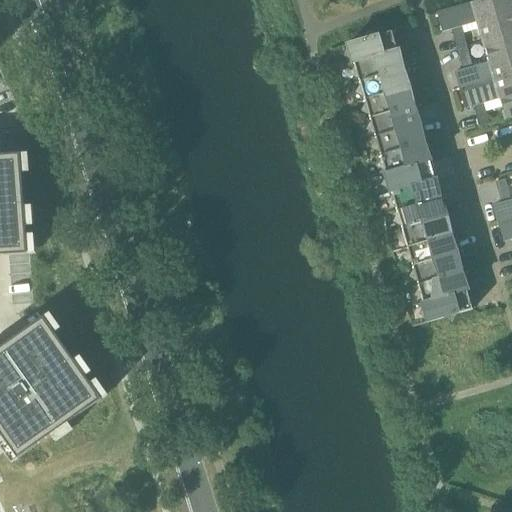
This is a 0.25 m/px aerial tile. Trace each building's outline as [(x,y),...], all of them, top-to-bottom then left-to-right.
[(461,27),(478,22),(485,43),(504,38),(492,0),(486,0),(438,14),(443,32),(452,30),(458,51),(467,48),(461,27)] [(511,0),(492,0),(504,38),(511,35),(511,0)] [(355,64),(399,51),(399,49),(398,49),(393,32),(373,38),(370,36),(368,40),(349,45),(351,53),(348,56),(352,58),(354,65),(355,65),(355,64)] [(511,67),(504,38),(485,43),(491,64),(473,69),(467,48),(458,51),(464,71),(455,74),(460,92),(511,76),(511,67)] [(359,77),(361,83),(404,70),(399,51),(355,64),(355,65),(357,71),(355,75),(359,77)] [(410,88),(404,70),(361,83),(362,89),(360,93),(364,95),(366,101),(410,88)] [(511,76),(460,92),(465,109),(474,107),(480,128),(490,125),(483,103),(500,98),(507,120),(511,118),(511,76)] [(369,114),(371,120),(415,107),(410,88),(366,101),(368,108),(366,112),(369,114)] [(421,126),(415,107),(371,120),(373,127),(371,130),(375,132),(377,138),(421,126)] [(426,144),(421,126),(377,138),(378,145),(376,149),(380,151),(382,157),(426,144)] [(431,162),(426,144),(382,157),(384,163),(381,167),(385,169),(387,174),(387,175),(431,162)] [(21,155),(0,156),(0,257),(28,255),(21,155)] [(437,180),(431,162),(387,175),(387,174),(386,174),(388,182),(386,186),(390,188),(392,194),(393,194),(392,193),(437,180)] [(398,212),(442,199),(437,180),(392,193),(393,194),(395,200),(392,204),(396,206),(398,212)] [(494,207),(499,224),(511,220),(511,201),(511,202),(505,180),(496,183),(502,204),(494,207)] [(447,218),(442,199),(398,212),(400,219),(398,223),(402,225),(403,231),(447,218)] [(407,243),(409,249),(452,235),(447,218),(403,231),(405,237),(403,241),(407,243)] [(511,220),(499,224),(504,242),(511,239),(511,220)] [(458,255),(452,235),(409,249),(411,256),(408,260),(412,262),(414,268),(458,255)] [(418,280),(419,286),(463,273),(458,255),(414,268),(416,274),(414,278),(418,280)] [(424,304),(469,291),(463,273),(419,286),(421,292),(419,296),(423,298),(424,303),(424,304)] [(469,293),(469,291),(424,304),(424,303),(423,303),(425,311),(423,314),(427,316),(429,323),(448,318),(452,320),(454,316),(473,311),(468,293),(469,293)] [(44,319),(0,349),(0,433),(18,460),(102,400),(44,319)]
